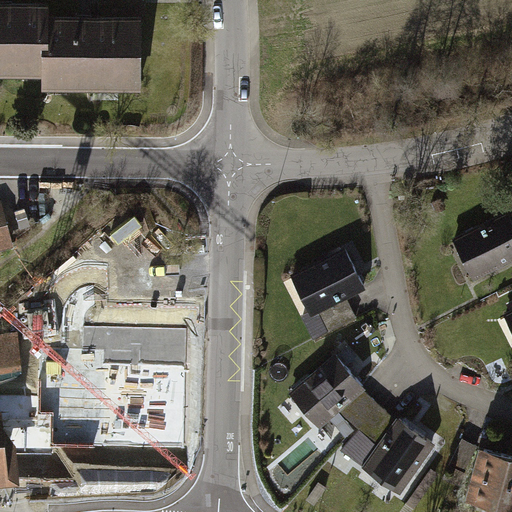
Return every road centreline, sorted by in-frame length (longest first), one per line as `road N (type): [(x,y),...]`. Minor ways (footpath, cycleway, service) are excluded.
road 1 (residential): [(221,511),(232,167)]
road 2 (residential): [(511,413),(439,380),(412,350),(376,161)]
road 3 (residential): [(0,163),(232,167)]
road 4 (residential): [(232,167),(229,0)]
road 5 (residential): [(232,167),(376,161)]
road 6 (residential): [(376,161),(511,132)]
